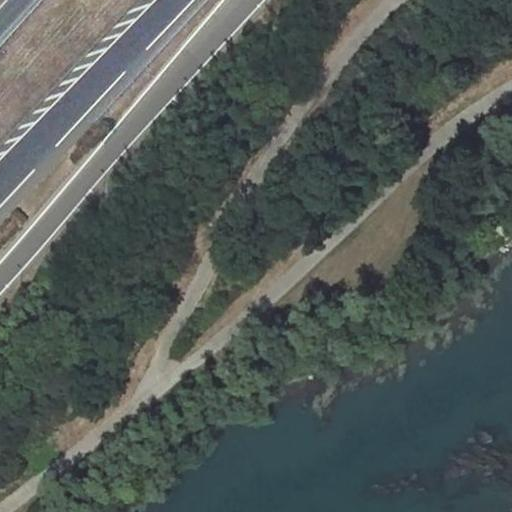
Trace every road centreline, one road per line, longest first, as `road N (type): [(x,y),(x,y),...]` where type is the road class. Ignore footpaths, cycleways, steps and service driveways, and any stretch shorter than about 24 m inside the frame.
road 1 (secondary): [(0,274),(242,0)]
road 2 (trunk): [(0,174),(161,0)]
